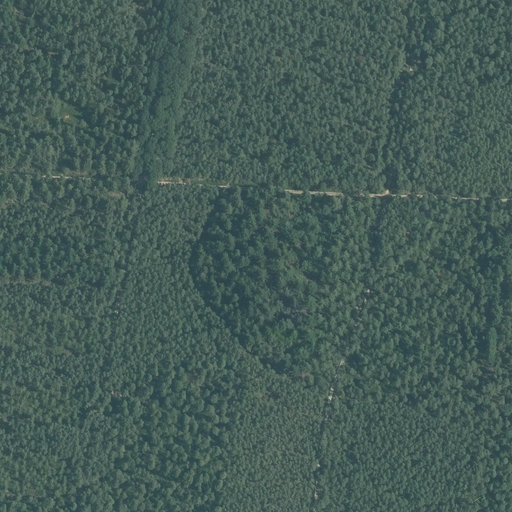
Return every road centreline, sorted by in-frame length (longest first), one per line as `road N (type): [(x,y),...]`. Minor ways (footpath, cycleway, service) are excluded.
road 1 (track): [(314,511),(331,374),(363,298),(419,0)]
road 2 (track): [(511,91),(0,51)]
road 3 (track): [(0,175),(511,203)]
road 4 (track): [(175,0),(77,494)]
road 5 (track): [(511,362),(421,404),(326,399)]
road 6 (track): [(485,381),(465,511)]
